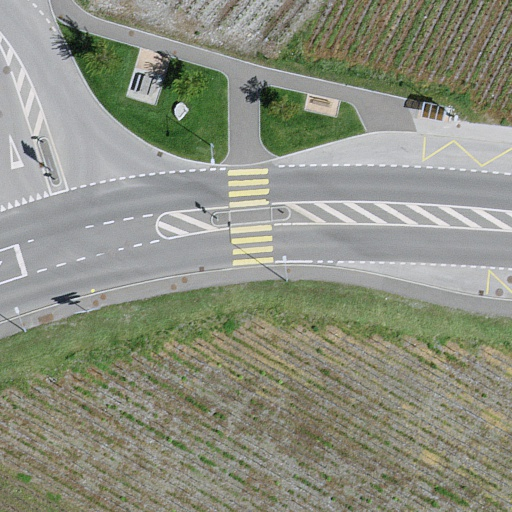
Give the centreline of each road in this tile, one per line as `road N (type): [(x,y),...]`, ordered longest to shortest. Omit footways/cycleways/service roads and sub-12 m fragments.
road 1 (secondary): [(511,196),(336,184),(109,204)]
road 2 (secondary): [(124,260),(281,240),(511,247)]
road 3 (tertiary): [(109,204),(79,133),(0,33)]
road 4 (tertiary): [(0,42),(19,224)]
